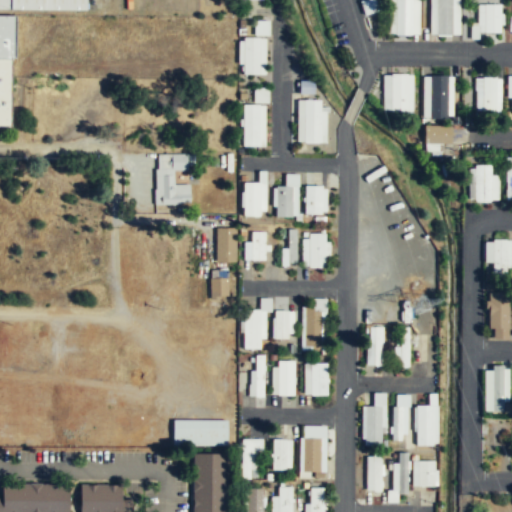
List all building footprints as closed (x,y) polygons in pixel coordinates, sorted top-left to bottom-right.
[(0,0),(0,8),(85,10),(85,0),(0,0)] [(411,34),(411,0),(395,0),(395,34),(411,34)] [(452,34),(452,0),(436,0),(436,34),(452,34)] [(501,32),(501,4),(484,3),(484,32),(501,32)] [(0,126),(11,126),(10,76),(11,58),(14,58),(15,15),(0,14),(0,126)] [(264,37),(239,37),(239,72),(264,73),(264,37)] [(407,110),(407,73),(391,73),(391,110),(407,110)] [(447,117),(447,76),(431,75),(431,117),(447,117)] [(497,110),(496,76),(490,76),(483,76),(482,110),(497,110)] [(254,88),(254,101),(266,101),(266,88),(254,88)] [(296,100),(296,142),(320,142),(320,100),(296,100)] [(264,104),(241,104),(241,146),(264,146),(264,104)] [(449,144),(449,128),(424,128),(424,144),(449,144)] [(188,185),(172,185),(173,170),(186,171),(186,154),(154,153),(154,205),(188,205),(188,185)] [(511,199),(511,156),(503,157),(505,200),(511,199)] [(491,200),(491,165),(474,165),(475,168),(474,200),(491,200)] [(273,217),(296,217),(296,174),(284,174),(284,186),(273,186),(273,217)] [(264,216),(264,181),(240,181),(240,216),(264,216)] [(303,214),(325,214),(325,185),(303,185),(303,214)] [(234,227),(214,227),(214,261),(234,261),(234,227)] [(295,229),(282,229),(282,264),(295,265),(295,229)] [(265,259),(265,231),(250,231),(250,241),(243,241),(243,259),(265,259)] [(326,267),(326,232),(301,232),(301,267),(326,267)] [(504,276),(504,238),(497,238),(490,238),(490,275),(504,276)] [(226,297),(226,271),(209,271),(209,297),(226,297)] [(506,338),(506,290),(496,290),(486,290),(486,299),(483,299),(483,307),(486,307),(486,327),(491,327),(491,338),(506,338)] [(302,346),(323,346),(323,298),(312,298),(312,307),(302,307),(302,346)] [(261,310),(242,310),(243,349),(261,348),(261,310)] [(291,311),(273,311),(273,339),(291,339),(291,311)] [(380,327),(366,327),(366,365),(380,365),(380,327)] [(45,336),(13,337),(14,363),(23,363),(23,356),(33,356),(33,365),(46,365),(45,336)] [(407,365),(407,336),(396,336),(396,365),(407,365)] [(83,367),(83,354),(67,354),(67,368),(83,367)] [(249,396),(262,396),(262,356),(249,356),(249,396)] [(292,361),(273,361),(273,396),(292,396),(292,361)] [(303,395),(325,395),(325,364),(303,364),(303,395)] [(501,410),(501,400),(507,400),(507,367),(501,367),(501,364),(490,364),(490,369),(482,369),(482,410),(490,410),(501,410)] [(383,393),(372,393),(372,405),(361,405),(361,444),(383,444),(383,393)] [(436,445),(436,393),(427,393),(427,405),(413,405),(413,445),(436,445)] [(391,440),(407,440),(407,394),(391,394),(391,440)] [(171,420),(171,446),(226,446),(226,420),(171,420)] [(324,427),(301,427),(300,475),(323,475),(324,427)] [(271,440),(271,470),(289,470),(289,440),(271,440)] [(240,441),(240,478),(254,478),(254,451),(260,451),(260,441),(240,441)] [(392,501),(394,501),(394,494),(406,494),(406,453),(392,453),(392,501)] [(365,491),(380,491),(380,454),(365,454),(365,491)] [(224,511),(224,455),(191,455),(191,511),(224,511)] [(435,460),(411,460),(411,485),(435,485),(435,460)] [(0,511),(67,511),(67,485),(1,485),(1,499),(0,499),(0,511)] [(78,511),(130,511),(130,500),(120,499),(121,486),(78,485),(78,511)] [(290,511),(290,487),(270,487),(270,511),(290,511)] [(241,511),(262,511),(262,488),(241,488),(241,511)] [(304,511),(322,511),(322,489),(304,489),(304,511)]
